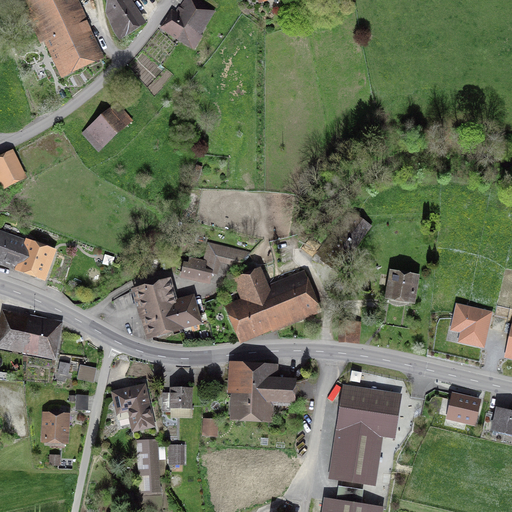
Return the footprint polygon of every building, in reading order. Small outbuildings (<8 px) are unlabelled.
[(100,59),(72,0),(34,0),(23,5),(40,43),(46,41),(63,76),(100,59)] [(128,3),(135,0),(102,0),(105,7),(103,18),(115,42),(140,26),(128,3)] [(215,14),(193,0),(187,0),(177,16),(173,14),(160,32),(190,51),(215,14)] [(96,151),(130,123),(116,107),(83,136),(96,151)] [(0,190),(23,181),(11,154),(0,158),(0,190)] [(340,269),(370,230),(351,215),(320,253),(340,269)] [(0,259),(46,275),(53,254),(0,235),(0,259)] [(209,246),(205,266),(190,263),(187,278),(194,279),(208,282),(211,273),(214,273),(217,259),(239,265),(248,256),(209,246)] [(314,306),(305,281),(267,296),(258,272),(241,278),(251,302),(233,309),(243,334),(314,306)] [(412,307),(416,279),(387,275),(383,303),(412,307)] [(167,283),(139,291),(151,335),(198,322),(191,299),(173,304),(167,283)] [(458,306),(453,327),(468,332),(466,341),(481,345),(489,314),(458,306)] [(17,312),(2,309),(1,316),(5,317),(0,344),(52,354),(58,322),(47,321),(47,325),(39,323),(20,320),(16,319),(17,312)] [(359,341),(361,322),(341,320),(339,340),(359,341)] [(59,374),(70,376),(73,363),(61,360),(59,374)] [(95,369),(81,366),(78,380),(93,383),(95,369)] [(292,383),(269,381),(269,368),(238,367),(236,415),(267,417),(267,400),(291,401),(292,383)] [(191,386),(168,385),(167,405),(191,406),(191,386)] [(143,387),(109,395),(116,423),(128,420),(131,434),(153,428),(143,387)] [(330,476),(374,482),(382,434),(394,436),(401,395),(344,387),(330,476)] [(475,424),(481,399),(453,393),(448,418),(475,424)] [(87,398),(76,397),(76,412),(87,413),(87,398)] [(511,414),(494,411),(489,432),(511,437),(511,440),(511,442),(511,414)] [(67,416),(42,415),(41,446),(67,446),(67,416)] [(217,422),(203,422),(202,438),(216,439),(217,422)] [(159,493),(157,442),(139,443),(141,494),(159,493)] [(185,447),(167,447),(167,467),(185,467),(185,447)] [(59,456),(50,455),(50,465),(59,465),(59,456)] [(380,511),(381,509),(328,501),(326,511),(380,511)]
